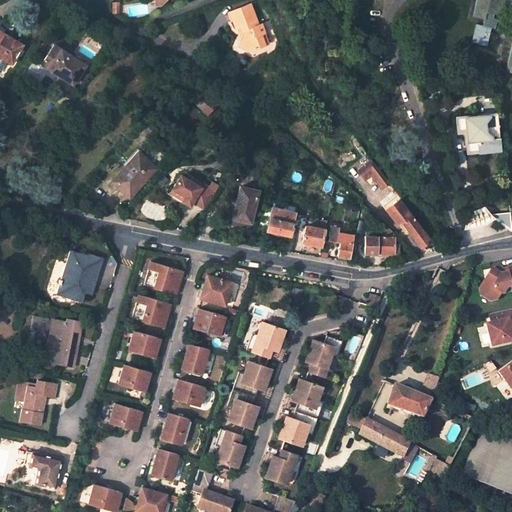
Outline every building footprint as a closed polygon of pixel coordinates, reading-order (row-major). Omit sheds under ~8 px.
[(511,0),(475,0),(472,16),(483,19),(485,13),(494,15),(499,16),(503,0),(511,0),(511,39),(504,72),(511,74),(511,0)] [(250,4),(228,12),(235,29),(240,26),(244,36),(239,46),(249,51),(264,45),(260,34),(265,33),(261,24),(258,25),(250,4)] [(483,19),(481,26),(490,28),(495,29),(497,18),(493,17),(494,15),(485,13),(483,19)] [(481,26),(475,24),(470,42),(486,46),(490,28),(481,26)] [(24,45),(0,29),(0,61),(3,58),(12,64),(24,45)] [(269,44),(265,33),(260,34),(264,45),(269,44)] [(84,65),(53,45),(41,64),(72,84),(84,65)] [(192,100),(208,115),(217,106),(201,91),(192,100)] [(495,114),(457,118),(458,130),(465,129),(468,152),(498,149),(495,114)] [(155,168),(138,153),(112,181),(129,197),(155,168)] [(371,160),(358,170),(363,178),(369,173),(376,182),(378,180),(384,187),(388,183),(371,160)] [(200,188),(180,176),(170,192),(183,200),(181,203),(189,207),(191,203),(201,208),(211,191),(201,185),(200,188)] [(257,190),(239,186),(236,200),(232,219),(250,223),(257,190)] [(203,209),(213,192),(211,191),(201,208),(203,209)] [(395,194),(381,204),(386,210),(399,200),(398,198),(395,194)] [(428,238),(404,206),(401,202),(399,200),(386,210),(395,223),(400,219),(420,248),(427,243),(425,240),(428,238)] [(293,208),(274,203),(273,208),(264,206),(258,228),(286,234),(290,235),(293,219),(294,213),(292,212),(293,208)] [(509,210),(489,215),(511,231),(510,218),(509,210)] [(290,235),(286,234),(282,251),(289,252),(292,241),(296,220),(293,219),(290,235)] [(324,230),(305,226),(302,242),(321,246),(324,230)] [(339,227),(332,226),(329,240),(339,242),(351,244),(353,234),(338,231),(339,227)] [(394,237),(365,236),(365,253),(398,254),(398,242),(394,242),(394,237)] [(298,242),(292,241),(289,252),(296,253),(298,242)] [(351,244),(339,242),(337,256),(349,258),(351,244)] [(88,256),(70,250),(56,293),(81,301),(84,291),(91,293),(102,258),(89,254),(88,256)] [(182,270),(150,261),(148,269),(157,272),(152,288),(175,295),(182,270)] [(510,290),(511,289),(511,266),(501,269),(494,271),(491,269),(482,271),(485,281),(479,291),(480,296),(489,302),(495,300),(499,293),(501,295),(505,288),(509,287),(510,290)] [(157,272),(148,269),(143,285),(152,288),(157,272)] [(231,282),(206,274),(200,298),(225,305),(231,282)] [(170,303),(138,294),(136,302),(145,304),(140,321),(163,328),(170,303)] [(376,308),(379,298),(370,296),(367,305),(376,308)] [(145,304),(136,302),(131,318),(140,321),(145,304)] [(224,316),(197,308),(193,327),(220,334),(224,316)] [(511,318),(511,314),(511,309),(488,314),(490,323),(486,324),(491,347),(511,342),(511,333),(508,319),(511,318)] [(66,322),(52,319),(44,360),(74,366),(78,343),(76,343),(80,322),(66,319),(66,322)] [(284,330),(261,321),(256,334),(253,342),(249,340),(245,349),(270,357),(272,350),(277,352),(284,330)] [(160,338),(133,330),(127,350),(154,358),(160,338)] [(342,341),(326,336),(324,343),(312,338),(304,361),(310,363),(308,371),(324,376),(331,355),(336,357),(342,341)] [(208,350),(188,344),(181,368),(201,374),(208,350)] [(271,368),(247,360),(243,373),(240,381),(235,379),(232,388),(255,396),(257,389),(263,391),(271,368)] [(511,363),(498,372),(511,391),(511,363)] [(150,372),(123,364),(117,384),(144,392),(150,372)] [(27,381),(19,380),(16,397),(25,399),(24,409),(22,408),(20,421),(39,425),(45,396),(54,397),(56,383),(28,378),(27,381)] [(322,386),(298,378),(290,400),(297,402),(294,410),(317,418),(323,401),(318,399),(322,386)] [(204,387),(177,380),(172,397),(199,405),(204,387)] [(430,401),(393,385),(386,406),(384,414),(389,415),(391,408),(414,414),(409,422),(417,426),(430,401)] [(255,396),(232,388),(229,397),(235,399),(232,407),(227,423),(250,430),(257,408),(251,406),(255,396)] [(235,399),(229,397),(226,405),(232,407),(235,399)] [(142,410),(114,402),(108,423),(136,431),(142,410)] [(317,418),(294,410),(292,417),(286,415),(278,438),(301,446),(306,433),(311,435),(317,418)] [(409,443),(365,420),(352,412),(347,421),(361,429),(358,435),(374,443),(401,457),(409,443)] [(188,419),(168,414),(161,438),(181,443),(188,419)] [(222,438),(217,436),(214,445),(219,446),(215,460),(237,467),(244,445),(239,444),(241,435),(225,430),(222,438)] [(511,495),(511,442),(481,430),(462,475),(511,495)] [(177,455),(157,449),(150,474),(170,479),(177,455)] [(301,456),(280,449),(277,457),(272,455),(264,477),(286,484),(291,472),(296,473),(301,456)] [(61,459),(32,452),(29,466),(38,468),(35,483),(55,488),(61,459)] [(213,473),(197,468),(190,491),(200,494),(195,509),(203,511),(229,511),(233,501),(206,492),(213,473)] [(121,491),(93,483),(87,503),(115,511),(121,491)] [(160,511),(166,494),(141,487),(135,510),(141,511),(160,511)] [(289,511),(294,502),(278,496),(272,511),(263,511),(246,506),(243,511),(289,511)]
